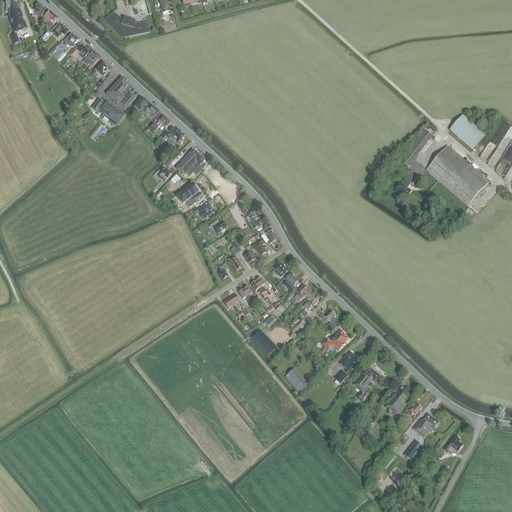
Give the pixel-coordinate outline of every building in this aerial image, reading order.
[(17,2),(15,0),(4,0),(6,6),(5,13),(8,13),(10,26),(13,34),(14,35),(9,37),(12,45),(19,42),(16,34),(15,33),(27,28),(24,20),(23,20),(22,17),(23,17),(20,8),(18,9),(18,8),(15,2),(17,2)] [(162,14),(162,13),(163,16),(168,15),(167,12),(170,12),(167,0),(159,0),(161,9),(162,14)] [(45,10),(38,4),(33,10),(36,12),(35,13),(40,18),(42,15),(41,14),(45,10)] [(41,38),(50,30),(49,29),(58,19),(49,11),(42,19),(47,24),(45,25),(48,28),(46,31),(45,31),(41,35),(41,36),(41,38)] [(118,17),(113,13),(105,20),(105,19),(121,37),(122,36),(128,38),(149,34),(147,23),(140,24),(134,24),(135,22),(124,19),(123,20),(118,17)] [(60,26),(58,24),(55,27),(54,27),(53,29),(53,30),(51,32),(57,38),(62,34),(65,36),(69,32),(61,24),(60,26)] [(51,30),(50,30),(41,38),(44,42),(50,35),(48,33),(51,30)] [(70,53),(73,50),(72,48),(73,48),(75,45),(74,44),(78,40),(71,34),(68,38),(68,37),(63,42),(65,44),(64,45),(66,47),(67,45),(69,47),(70,47),(71,48),(66,53),(68,55),(70,53)] [(80,43),(73,50),(70,53),(68,55),(67,56),(73,63),(78,58),(79,57),(82,60),(89,53),(80,43)] [(99,59),(92,53),(87,59),(87,58),(83,62),(88,66),(90,64),(92,67),(94,65),(93,65),(99,59)] [(109,69),(102,63),(96,70),(103,77),(106,75),(105,74),(109,69)] [(129,85),(122,78),(106,95),(117,105),(124,111),(136,98),(129,92),(127,94),(125,92),(131,86),(129,85)] [(147,104),(142,99),(136,106),(135,105),(132,108),(133,108),(131,110),(136,114),(139,110),(140,111),(147,104)] [(125,114),(107,101),(104,104),(99,100),(92,109),(97,113),(98,111),(103,115),(102,116),(116,126),(125,114)] [(159,112),(152,106),(148,110),(147,109),(145,112),(153,119),(159,112)] [(170,123),(163,116),(158,122),(155,126),(153,124),(149,128),(153,133),(158,127),(159,128),(161,125),(165,129),(170,123)] [(486,136),(463,116),(449,131),(472,151),(486,136)] [(177,131),(173,128),(169,133),(166,130),(160,137),(163,140),(165,137),(169,140),(171,137),(178,144),(180,145),(183,142),(182,140),(185,136),(178,130),(177,131)] [(497,147),(505,153),(511,141),(511,136),(500,128),(488,146),(494,151),(497,147)] [(424,129),(412,146),(400,162),(409,168),(433,136),(424,129)] [(489,183),(448,147),(426,171),(467,207),(489,183)] [(204,161),(193,151),(189,154),(175,168),(184,177),(186,174),(190,177),(193,173),(197,176),(201,171),(202,173),(203,171),(202,170),(206,166),(202,163),(204,161)] [(176,157),(173,155),(164,164),(167,167),(176,157)] [(171,174),(165,169),(161,173),(161,174),(158,177),(164,182),(171,174)] [(411,183),(405,179),(401,184),(395,192),(396,192),(396,193),(399,195),(406,200),(410,194),(408,192),(409,190),(407,188),(411,183)] [(182,205),(188,200),(191,198),(199,192),(193,184),(176,196),(182,205)] [(192,199),(191,198),(188,200),(192,206),(196,203),(196,204),(204,198),(200,193),(192,199)] [(214,213),(207,203),(198,210),(196,208),(192,211),(195,215),(198,213),(203,220),(205,219),(214,213)] [(254,229),(259,227),(260,226),(259,224),(257,225),(255,221),(259,219),(255,210),(247,214),(254,229)] [(216,221),(209,226),(212,229),(213,228),(217,234),(226,228),(221,221),(218,224),(216,221)] [(269,230),(268,228),(263,231),(266,236),(269,244),(272,243),(277,241),(273,233),(271,229),(269,230)] [(264,244),(262,240),(254,245),(253,245),(251,246),(254,250),(255,249),(257,252),(260,256),(266,253),(263,248),(263,247),(262,245),(264,244)] [(250,253),(248,250),(245,253),(246,255),(244,257),(248,264),(255,259),(250,252),(250,253)] [(240,265),(236,258),(232,260),(231,258),(230,258),(228,260),(229,262),(231,266),(232,266),(236,272),(241,268),(240,266),(240,265)] [(288,271),(280,264),(273,272),(280,279),(288,271)] [(229,270),(225,265),(218,269),(220,272),(218,274),(222,280),(228,277),(225,272),(229,270)] [(294,277),(291,274),(291,275),(290,274),(285,280),(287,281),(283,285),(289,290),(288,291),(291,294),(295,290),(292,287),(297,282),(293,278),(294,277)] [(256,282),(266,297),(269,296),(269,297),(272,295),(269,291),(266,292),(264,288),(263,288),(262,287),(265,285),(260,279),(256,282)] [(266,297),(256,282),(251,285),(255,291),(258,290),(259,291),(258,291),(263,299),(266,297),(266,298),(266,297)] [(297,300),(307,290),(307,289),(304,286),(298,293),(299,294),(298,295),(297,295),(294,298),(295,298),(294,299),(293,299),(291,301),(293,303),(295,301),(297,300)] [(243,290),(251,301),(253,305),(255,303),(253,300),(254,300),(251,296),(250,295),(252,293),(248,287),(243,290)] [(248,303),(251,301),(243,290),(239,293),(243,299),(245,298),(246,299),(248,303)] [(311,293),(307,290),(297,300),(299,302),(303,297),(306,299),(311,293)] [(305,308),(315,297),(311,293),(306,299),(308,302),(304,306),(305,308)] [(229,299),(234,305),(240,302),(235,295),(229,299)] [(315,297),(305,308),(306,308),(300,314),(304,318),(307,314),(307,313),(309,311),(308,310),(311,307),(310,307),(311,305),(313,307),(317,303),(316,302),(319,300),(315,297)] [(228,309),(234,305),(229,299),(223,303),(228,309)] [(336,316),(331,311),(329,313),(328,312),(326,314),(327,315),(325,317),(323,320),(325,322),(328,319),(330,322),(336,316)] [(273,316),(265,323),(269,328),(277,321),(273,316)] [(332,323),(326,328),(327,329),(331,333),(335,330),(337,327),(332,323)] [(261,347),(268,339),(260,331),(252,338),(261,347)] [(344,335),(341,331),(330,342),(327,339),(322,345),(325,348),(324,349),(327,353),(334,346),(339,351),(345,345),(344,344),(349,339),(344,335)] [(276,348),(268,339),(261,347),(269,355),(270,355),(272,357),(277,352),(275,350),(276,348)] [(351,354),(350,353),(346,357),(347,357),(344,360),(343,359),(339,364),(348,371),(353,365),(353,364),(357,360),(354,356),(355,356),(352,353),(351,354)] [(309,387),(294,369),(284,378),(298,395),(309,387)] [(380,376),(370,369),(366,375),(362,372),(352,385),(361,391),(356,398),(361,402),(366,395),(364,394),(370,386),(370,385),(374,380),(376,381),(380,376)] [(348,377),(342,371),(334,379),(340,385),(348,377)] [(409,397),(401,390),(395,396),(394,395),(386,406),(390,409),(388,412),(391,414),(393,412),(397,416),(405,405),(403,404),(409,397)] [(417,406),(415,404),(412,408),(409,411),(408,410),(406,413),(407,414),(408,414),(406,416),(409,419),(411,417),(413,414),(415,416),(421,408),(417,405),(417,406)] [(439,423),(429,415),(424,422),(420,419),(412,429),(424,439),(432,429),(433,430),(434,429),(435,429),(439,423)] [(389,426),(390,427),(395,431),(401,424),(395,419),(389,426)] [(397,442),(403,435),(397,430),(391,437),(397,442)] [(460,441),(456,437),(450,445),(445,451),(448,454),(450,451),(449,450),(451,447),(455,451),(456,451),(458,453),(463,446),(459,443),(460,441)] [(415,440),(404,455),(412,462),(424,447),(415,440)] [(428,461),(423,457),(419,463),(423,467),(428,461)]
